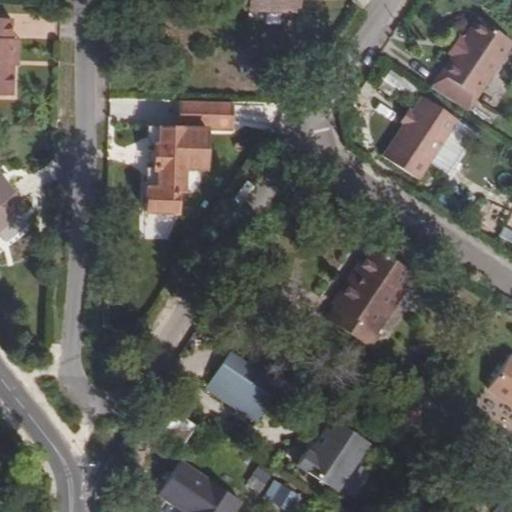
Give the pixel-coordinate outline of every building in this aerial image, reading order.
[(232,0),(233,16),(290,15),(290,0),(232,0)] [(463,18),(422,84),(458,106),(499,40),(463,18)] [(0,98),(5,99),(7,69),(8,44),(6,43),(6,24),(0,23),(0,98)] [(373,150),(407,171),(442,116),(407,94),(373,150)] [(225,129),(225,102),(178,100),(177,127),(142,127),(141,144),(144,144),(148,144),(147,150),(152,152),(152,161),(147,162),(147,168),(143,168),(140,168),(139,211),(169,212),(170,190),(176,190),(176,168),(191,168),(198,168),(199,128),(225,129)] [(140,165),(143,168),(147,168),(147,162),(152,161),(152,152),(147,150),(148,144),(144,144),(140,148),(138,154),(138,158),(139,162),(140,165)] [(191,180),(191,168),(176,168),(176,190),(184,191),(191,180)] [(0,223),(18,209),(0,185),(0,223)] [(319,298),(326,302),(319,313),(366,345),(373,333),(366,328),(405,270),(359,237),(319,298)] [(270,372),(219,338),(196,377),(247,411),(270,372)] [(511,355),(510,355),(487,388),(511,404),(511,355)] [(166,427),(179,408),(153,391),(140,411),(166,427)] [(332,491),(363,442),(326,418),(303,452),(300,450),(292,465),(332,491)] [(218,511),(237,483),(167,438),(148,469),(175,487),(159,511),(218,511)] [(260,495),(271,475),(256,467),(245,487),(260,495)] [(274,480),(262,497),(283,511),(285,511),(297,495),(274,480)]
